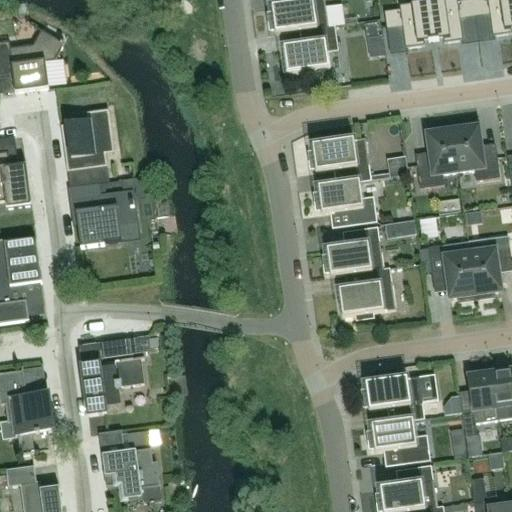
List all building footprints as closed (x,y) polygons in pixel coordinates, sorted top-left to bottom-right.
[(310,32),(329,29),(325,0),(299,0),(300,7),(272,10),(273,16),(269,16),(271,32),(275,32),(275,37),(310,32)] [(401,12),(385,14),(387,31),(403,29),(406,51),(408,51),(425,48),(425,44),(434,43),(428,0),(411,0),(412,6),(400,8),(401,12)] [(428,0),(434,43),(444,42),(445,46),(462,43),(463,43),(460,21),(475,19),(473,2),(458,4),(457,0),(456,0),(446,2),(445,0),(428,0)] [(511,0),(485,0),(473,2),(475,19),(490,17),(493,39),(495,38),(511,36),(511,33),(511,32),(511,31),(511,0)] [(318,74),(330,72),(328,55),(339,54),(335,28),(329,29),(310,32),(313,47),(284,51),(288,78),(302,76),(303,80),(318,77),(318,74)] [(33,48),(11,51),(10,44),(0,45),(0,77),(13,76),(16,96),(48,92),(48,93),(50,93),(45,65),(56,63),(65,46),(42,33),(33,48)] [(104,142),(113,140),(109,113),(87,116),(89,125),(62,129),(68,175),(108,169),(104,142)] [(453,129),(459,175),(475,173),(477,184),(501,181),(497,156),(483,158),(479,130),(471,131),(470,127),(453,129)] [(443,178),(459,175),(453,129),(436,131),(436,135),(428,137),(432,165),(417,167),(421,192),(445,189),(443,178)] [(345,172),(347,187),(361,185),(372,184),(366,142),(312,149),(313,155),(309,155),(312,171),(315,170),(316,176),(345,172)] [(32,208),(27,168),(11,170),(9,155),(0,155),(0,204),(6,204),(7,212),(32,208)] [(363,202),(361,185),(347,187),(318,191),(319,196),(315,197),(317,212),(321,212),(322,217),(350,213),(353,229),(378,225),(374,200),(363,202)] [(103,228),(136,224),(134,211),(135,211),(134,204),(133,205),(132,195),(72,203),(74,216),(77,216),(81,251),(105,248),(103,228)] [(331,280),(366,275),(384,272),(378,230),(353,234),(355,249),(327,253),(328,259),(324,259),(326,275),(330,274),(331,280)] [(486,254),(470,256),(477,302),(494,300),(494,296),(502,295),(498,267),(511,264),(511,261),(509,239),(485,243),(486,254)] [(0,327),(30,323),(27,303),(22,304),(21,294),(25,293),(25,288),(43,286),(37,242),(13,245),(12,241),(0,243),(0,327)] [(447,274),(451,302),(459,301),(460,305),(477,302),(470,256),(469,245),(429,251),(432,276),(447,274)] [(396,313),(391,271),(384,272),(366,275),(368,290),(339,294),(343,321),(357,318),(358,322),(373,320),(373,316),(396,313)] [(101,345),(103,361),(131,358),(128,342),(101,345)] [(100,366),(82,369),(89,419),(107,416),(106,411),(122,409),(120,393),(122,393),(122,390),(145,387),(142,362),(145,362),(145,360),(115,365),(115,370),(101,372),(100,366)] [(23,374),(0,376),(0,397),(1,408),(6,407),(8,426),(17,425),(21,459),(51,455),(48,435),(52,434),(47,396),(46,396),(46,397),(29,399),(28,393),(29,392),(29,391),(26,392),(23,370),(22,370),(23,374)] [(511,373),(492,376),(498,423),(511,421),(511,373)] [(476,427),(498,423),(492,376),(469,379),(474,414),(462,415),(466,440),(478,438),(476,427)] [(400,425),(414,424),(425,422),(423,405),(439,403),(435,378),(366,388),(367,393),(363,394),(365,409),(369,409),(369,414),(398,410),(400,425)] [(406,467),(431,464),(428,438),(416,440),(414,424),(400,425),(372,429),(372,435),(368,435),(371,451),(374,450),(375,456),(404,452),(406,467)] [(128,437),(130,450),(151,447),(150,434),(128,437)] [(126,503),(143,500),(142,492),(161,489),(158,465),(154,466),(152,452),(137,454),(137,453),(103,458),(102,458),(106,480),(107,480),(106,480),(117,478),(118,487),(123,486),(126,507),(127,507),(126,503)] [(62,511),(60,490),(42,492),(41,484),(37,485),(35,469),(7,473),(9,490),(27,487),(31,511),(27,511),(62,511)] [(426,511),(438,510),(432,469),(407,472),(409,488),(380,492),(381,497),(377,498),(379,511),(426,511)] [(487,511),(510,511),(510,507),(499,509),(497,499),(487,501),(484,482),(472,483),(475,507),(487,505),(487,511)]
